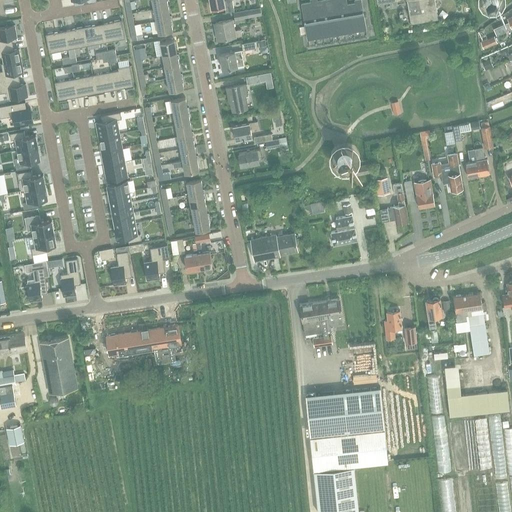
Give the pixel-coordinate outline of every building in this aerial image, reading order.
[(152,0),(154,9),(168,6),(166,0),(152,0)] [(234,11),(231,0),(209,0),(211,9),(224,7),(225,13),(234,11)] [(308,40),(365,30),(360,0),(354,0),(355,3),(346,5),(345,0),(324,0),(316,2),(315,0),(310,0),(311,2),(301,4),(305,26),(299,27),(301,34),(307,33),(308,40)] [(434,0),(376,0),(377,5),(405,0),(406,0),(411,24),(438,20),(434,0)] [(483,0),(484,2),(484,3),(484,4),(485,5),(486,6),(487,7),(488,8),(490,8),(491,8),(492,8),(494,8),(495,8),(496,7),(497,6),(498,5),(499,4),(499,3),(500,1),(500,0),(499,0),(483,0)] [(244,10),(269,6),(268,1),(243,5),(244,10)] [(154,9),(156,21),(170,18),(172,18),(171,13),(169,13),(168,6),(154,9)] [(234,20),(261,15),(260,8),(233,13),(234,20)] [(442,10),(438,15),(444,19),(448,14),(442,10)] [(149,26),(148,13),(137,14),(138,26),(149,26)] [(511,27),(511,15),(508,17),(509,22),(494,29),(496,35),(511,27)] [(158,33),(173,31),(171,22),(173,22),(172,18),(170,18),(156,21),(158,33)] [(106,42),(125,38),(121,19),(112,21),(112,22),(102,24),(106,42)] [(217,41),(235,37),(241,36),(240,30),(234,31),(232,19),(216,22),(218,32),(216,33),(217,41)] [(0,45),(13,43),(11,37),(17,36),(15,24),(0,27),(0,45)] [(87,45),(106,42),(102,24),(92,25),(83,26),(87,45)] [(68,49),(87,45),(83,26),(75,28),(75,29),(65,31),(68,49)] [(65,31),(55,32),(45,33),(49,52),(68,49),(65,31)] [(484,49),(497,43),(494,35),(480,41),(484,49)] [(153,38),(141,40),(143,51),(155,49),(153,38)] [(163,55),(177,52),(174,40),(160,43),(163,55)] [(242,50),(257,48),(256,41),(243,43),(241,43),(242,50)] [(1,63),(21,60),(19,48),(14,49),(13,43),(0,45),(0,56),(2,56),(3,63),(1,63)] [(108,56),(107,51),(95,53),(97,59),(102,58),(108,56)] [(243,66),(242,58),(241,51),(220,55),(222,69),(243,66)] [(163,55),(165,67),(179,64),(178,56),(179,56),(179,52),(177,52),(163,55)] [(489,59),(482,62),(485,70),(493,67),(489,59)] [(0,81),(19,78),(18,72),(23,71),(21,60),(1,63),(2,70),(0,70),(0,81)] [(165,67),(167,79),(181,76),(183,76),(182,71),(180,71),(179,64),(165,67)] [(115,89),(125,87),(125,88),(134,86),(130,65),(129,65),(119,67),(118,67),(118,70),(111,71),(115,89)] [(253,67),(254,75),(268,73),(267,65),(253,67)] [(92,75),(96,94),(105,92),(105,91),(115,89),(111,71),(92,75)] [(148,73),(144,74),(143,71),(138,72),(141,84),(145,83),(145,82),(154,81),(153,77),(150,77),(148,76),(148,73)] [(92,75),(74,78),(77,96),(87,95),(96,94),(92,75)] [(247,84),(260,82),(258,75),(245,77),(247,84)] [(167,79),(169,91),(184,88),(182,80),(184,80),(183,76),(181,76),(167,79)] [(0,92),(6,92),(8,99),(28,95),(26,83),(20,84),(19,78),(0,81),(0,92)] [(55,82),(58,101),(67,99),(67,98),(77,96),(74,78),(55,82)] [(245,96),(247,96),(245,85),(226,88),(229,103),(231,103),(233,111),(247,108),(245,96)] [(408,91),(400,93),(402,104),(410,103),(408,91)] [(171,100),(173,113),(188,110),(189,110),(188,105),(187,105),(185,97),(171,100)] [(26,108),(25,101),(0,105),(0,117),(13,115),(15,125),(33,121),(30,107),(26,108)] [(502,101),(491,106),(494,112),(505,107),(502,101)] [(120,132),(118,118),(125,117),(123,110),(110,113),(111,119),(97,122),(99,136),(120,132)] [(173,113),(176,125),(190,122),(188,114),(190,114),(189,110),(188,110),(173,113)] [(280,110),(273,111),(274,118),(281,117),(280,111),(280,110)] [(468,114),(470,124),(480,123),(478,112),(468,114)] [(489,116),(494,137),(502,135),(498,114),(489,116)] [(250,129),(258,127),(257,121),(233,126),(236,139),(251,136),(250,129)] [(489,126),(488,126),(488,121),(480,122),(481,127),(485,148),(492,146),(489,126)] [(176,125),(178,137),(192,134),(194,134),(193,129),(191,129),(190,122),(176,125)] [(463,140),(459,125),(454,126),(457,141),(463,140)] [(18,150),(37,146),(35,134),(25,136),(24,130),(10,133),(11,139),(16,138),(18,150)] [(465,138),(481,136),(480,130),(464,132),(465,138)] [(99,136),(102,151),(123,147),(120,132),(99,136)] [(178,137),(180,149),(194,146),(193,138),(195,138),(194,134),(192,134),(178,137)] [(273,139),(272,139),(271,134),(264,135),(253,137),(255,143),(265,141),(273,139)] [(493,148),(498,146),(506,143),(506,142),(504,136),(494,139),(496,146),(493,147),(493,148)] [(266,148),(279,145),(283,145),(284,149),(288,148),(286,137),(272,139),(273,139),(265,141),(265,142),(266,148)] [(458,154),(467,153),(466,141),(457,142),(458,154)] [(18,150),(19,157),(14,157),(16,169),(30,166),(29,160),(40,158),(37,146),(18,150)] [(197,158),(197,157),(198,157),(198,152),(196,153),(194,146),(180,149),(182,161),(197,158)] [(102,151),(105,165),(126,162),(123,147),(102,151)] [(354,161),(355,159),(355,157),(354,156),(354,154),(353,152),(352,151),(351,150),(349,149),(348,148),(346,148),(344,148),(343,148),(341,148),(339,149),(338,150),(337,151),(336,153),(335,154),(334,156),(334,158),(334,159),(335,161),(335,163),(336,164),(338,165),(339,166),(340,167),(342,168),(344,168),(345,168),(347,168),(349,167),(350,166),(352,165),(353,164),(354,162),(354,161)] [(489,173),(487,159),(484,159),(482,148),(474,149),(474,150),(473,150),(478,175),(489,173)] [(258,157),(261,156),(259,149),(238,153),(241,166),(259,163),(258,157)] [(467,177),(478,175),(473,150),(468,151),(470,162),(465,163),(467,177)] [(463,189),(458,160),(456,153),(447,155),(449,164),(441,166),(440,162),(432,164),(434,176),(441,174),(443,183),(446,182),(446,181),(449,181),(451,191),(463,189)] [(183,166),(185,173),(199,170),(197,158),(182,161),(173,162),(174,168),(183,166)] [(105,165),(107,180),(128,176),(126,162),(105,165)] [(161,165),(156,166),(159,180),(170,178),(169,172),(162,173),(161,165)] [(351,176),(370,173),(368,165),(350,168),(351,176)] [(45,186),(43,174),(32,176),(31,170),(17,172),(21,191),(25,190),(25,189),(45,186)] [(504,175),(498,177),(502,185),(508,182),(504,175)] [(377,195),(390,193),(387,178),(375,180),(377,195)] [(179,179),(168,180),(169,188),(179,188),(179,179)] [(435,205),(430,180),(430,179),(414,182),(419,208),(435,205)] [(110,195),(130,191),(128,180),(108,184),(110,195)] [(202,187),(201,180),(186,182),(189,195),(203,192),(205,192),(204,186),(202,187)] [(404,182),(407,201),(415,200),(411,181),(404,182)] [(396,222),(408,220),(401,183),(393,184),(395,194),(397,193),(399,206),(387,208),(389,221),(395,219),(396,222)] [(25,190),(27,201),(47,197),(45,186),(25,189),(25,190)] [(112,206),(132,202),(130,191),(110,195),(112,206)] [(191,207),(205,204),(204,196),(206,196),(205,192),(203,192),(189,195),(191,207)] [(114,216),(134,213),(132,202),(112,206),(114,216)] [(310,203),(303,205),(304,214),(312,213),(310,203)] [(209,210),(207,211),(205,204),(191,207),(193,218),(208,216),(210,215),(209,210)] [(343,205),(345,216),(352,215),(350,204),(343,205)] [(116,227),(136,223),(134,213),(114,216),(116,227)] [(34,235),(53,231),(51,220),(41,222),(39,214),(24,217),(27,230),(33,229),(34,235)] [(210,228),(209,220),(210,220),(210,215),(208,216),(193,218),(196,231),(210,228)] [(333,244),(357,239),(352,215),(345,216),(335,218),(337,230),(331,231),(333,244)] [(131,242),(145,239),(143,233),(138,234),(136,223),(116,227),(118,238),(130,236),(131,242)] [(53,231),(34,235),(36,247),(32,248),(33,253),(46,251),(45,245),(56,243),(53,231)] [(202,253),(200,241),(210,239),(209,233),(195,236),(196,242),(197,253),(199,268),(212,266),(210,252),(202,253)] [(279,255),(279,254),(297,251),(294,233),(276,236),(275,235),(250,240),(254,260),(279,255)] [(165,271),(161,246),(150,247),(152,260),(145,262),(147,279),(159,278),(158,272),(165,271)] [(114,284),(126,282),(125,277),(131,276),(128,252),(128,251),(116,252),(118,265),(111,266),(114,284)] [(187,270),(199,268),(197,253),(185,255),(187,270)] [(64,295),(76,294),(74,284),(81,283),(77,258),(66,259),(67,272),(60,274),(64,295)] [(27,283),(30,300),(42,299),(41,293),(47,292),(45,276),(49,275),(47,266),(46,261),(46,260),(36,262),(36,268),(32,268),(34,281),(27,283)] [(511,280),(509,281),(509,282),(507,283),(509,294),(503,295),(505,306),(511,305),(511,306),(511,305),(511,280)] [(480,292),(453,296),(457,321),(467,320),(466,315),(468,314),(467,312),(467,310),(482,308),(480,292)] [(434,317),(443,315),(440,298),(438,298),(437,297),(434,298),(432,299),(426,300),(430,327),(436,326),(434,317)] [(319,301),(326,344),(332,343),(331,336),(328,336),(327,330),(331,329),(330,325),(343,323),(341,314),(342,314),(339,298),(319,301)] [(314,346),(326,344),(319,301),(300,304),(305,334),(323,331),(324,337),(313,338),(314,346)] [(400,310),(387,311),(387,319),(384,320),(386,338),(395,337),(394,328),(402,327),(400,310)] [(489,353),(485,322),(483,312),(478,313),(478,310),(467,312),(468,314),(474,356),(489,353)] [(176,355),(174,343),(181,342),(178,324),(106,336),(109,354),(167,344),(169,356),(176,355)] [(406,342),(416,341),(415,325),(405,326),(406,342)] [(26,350),(24,335),(24,333),(16,334),(16,336),(0,338),(0,351),(10,350),(10,353),(27,350),(26,350)] [(77,388),(71,355),(72,355),(68,337),(40,342),(43,361),(48,360),(54,392),(77,388)] [(158,361),(164,360),(162,347),(156,348),(158,361)] [(181,359),(169,360),(170,368),(182,366),(181,359)] [(142,365),(143,374),(151,373),(149,364),(142,365)] [(454,365),(444,365),(445,370),(446,386),(447,396),(459,395),(456,364),(454,364),(454,365)] [(444,404),(444,368),(436,368),(436,404),(444,404)] [(2,370),(0,370),(0,403),(1,408),(16,405),(12,384),(16,383),(15,382),(25,380),(24,373),(14,375),(3,376),(2,370)] [(380,386),(306,394),(310,436),(384,428),(380,386)] [(459,395),(447,396),(450,416),(480,413),(509,410),(507,390),(478,393),(459,395)] [(57,396),(54,394),(50,395),(48,399),(49,403),(53,405),(57,403),(59,400),(57,396)] [(10,438),(22,435),(20,422),(7,425),(10,438)] [(384,428),(310,436),(313,468),(353,464),(388,461),(384,428)] [(357,511),(353,464),(313,468),(317,511),(357,511)]
